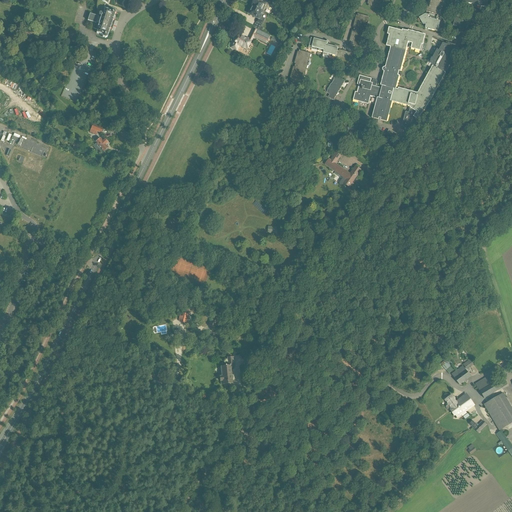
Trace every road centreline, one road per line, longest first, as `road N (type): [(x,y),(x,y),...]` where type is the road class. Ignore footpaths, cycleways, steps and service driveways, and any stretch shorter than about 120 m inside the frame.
road 1 (secondary): [(61,332),(225,0)]
road 2 (track): [(511,92),(484,123),(339,352)]
road 3 (track): [(426,215),(416,156),(511,1)]
road 4 (secondary): [(0,445),(61,332)]
